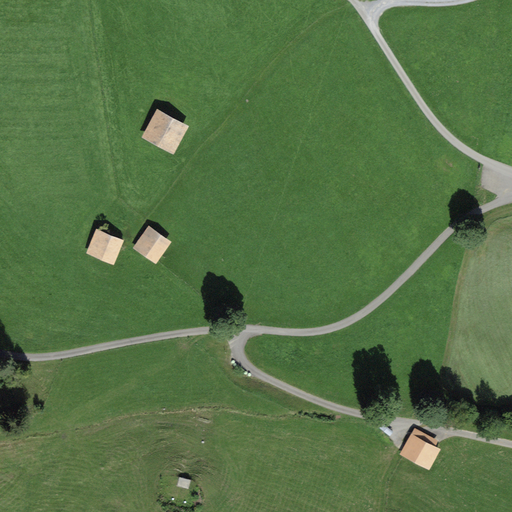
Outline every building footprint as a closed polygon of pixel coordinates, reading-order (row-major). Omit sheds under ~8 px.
[(156,113),(150,124),(154,126),(149,136),(171,148),(182,127),(156,113)] [(146,231),(135,246),(154,258),(165,244),(146,231)] [(96,234),(89,249),(111,259),(118,243),(96,234)] [(415,430),(401,455),(429,471),(440,452),(434,448),(437,442),(415,430)] [(181,475),(179,486),(190,488),(192,478),(181,475)]
